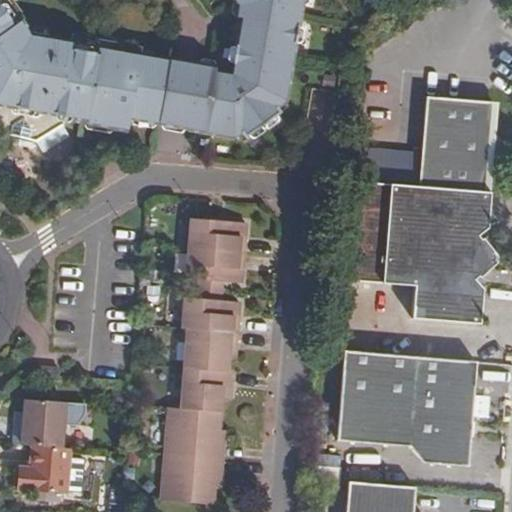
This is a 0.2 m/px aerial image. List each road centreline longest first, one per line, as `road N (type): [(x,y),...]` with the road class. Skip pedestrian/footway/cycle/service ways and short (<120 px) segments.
road 1 (residential): [(5,276),(125,185),(176,180),(298,194),(275,511)]
road 2 (unknown): [(476,0),(415,75),(396,162)]
